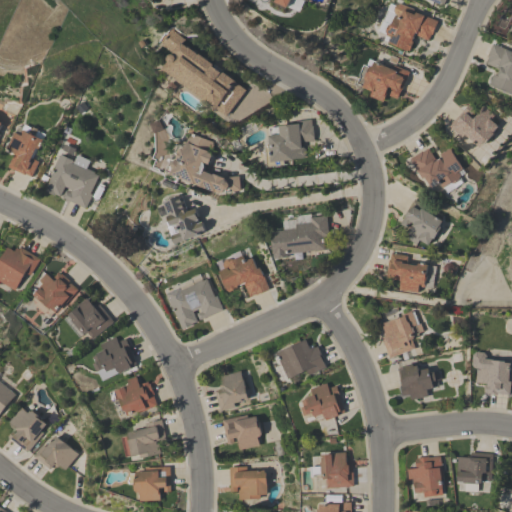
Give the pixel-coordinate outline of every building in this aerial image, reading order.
[(306,0),(300,12),(277,1),(277,0),(306,0)] [(381,39),(384,33),(378,30),(386,12),(394,15),(395,14),(393,10),(396,4),(400,3),(414,9),(414,10),(438,20),(432,34),(431,34),(429,40),(415,34),(412,41),(413,42),(409,51),(388,42),(381,39)] [(163,68),(169,61),(168,61),(167,59),(168,56),(170,54),(172,54),(173,54),(174,52),(161,43),(164,39),(164,38),(165,36),(166,36),(171,29),(185,39),(182,43),(188,48),(188,47),(198,54),(199,53),(236,81),(235,82),(245,90),(226,116),(163,68)] [(511,94),(489,85),(494,74),(499,75),(498,74),(500,69),(486,63),(488,57),(488,56),(493,44),(511,51),(511,94)] [(398,99),(390,95),(392,89),(388,88),(387,92),(388,92),(384,101),(370,95),(372,91),(362,87),(363,86),(357,83),(360,76),(359,75),(364,65),(366,66),(369,59),(393,69),(394,65),(409,71),(398,99)] [(469,104),(478,111),(483,105),(495,115),(492,119),(499,126),(494,132),(495,133),(486,143),(483,143),(480,147),(466,133),(462,137),(450,126),(469,104)] [(264,145),(266,144),(267,147),(269,147),(268,135),(270,135),(269,128),(278,127),(278,125),(296,124),(296,121),(311,119),(312,126),(313,126),(314,140),(301,141),(302,146),(303,146),(304,147),(306,148),(306,153),(305,155),(305,157),(293,158),(293,159),(284,160),(285,165),(266,167),(264,145)] [(8,167),(15,152),(7,149),(18,125),(23,128),(24,125),(31,128),(32,127),(38,129),(38,131),(45,134),(39,148),(36,147),(31,158),(39,161),(32,176),(25,173),(25,174),(8,167)] [(172,172),(166,170),(172,158),(176,160),(181,147),(184,149),(191,132),(214,142),(209,152),(213,154),(209,164),(204,162),(205,164),(205,166),(205,167),(204,169),(225,177),(239,176),(241,190),(218,193),(206,188),(197,185),(197,184),(171,174),(172,172)] [(463,182),(448,193),(445,190),(440,182),(433,187),(426,177),(423,178),(410,159),(423,150),(423,152),(429,148),(437,161),(442,157),(441,155),(450,148),(464,168),(459,172),(461,176),(460,176),(460,178),(463,182)] [(90,193),(92,194),(86,208),(62,197),(66,190),(70,192),(72,189),(65,186),(61,196),(55,193),(54,194),(45,190),(55,167),(54,167),(59,156),(62,155),(75,161),(78,155),(91,161),(87,168),(95,172),(94,173),(98,175),(90,193)] [(161,217),(157,207),(164,204),(163,202),(181,195),(187,211),(196,208),(199,216),(198,216),(200,220),(199,220),(200,223),(203,222),(206,230),(200,233),(200,234),(175,244),(172,235),(171,236),(166,222),(170,221),(167,214),(161,217)] [(405,236),(408,232),(409,232),(411,229),(401,223),(404,218),(403,217),(414,199),(428,207),(426,210),(443,220),(440,226),(442,227),(435,239),(433,238),(429,245),(420,239),(418,244),(405,236)] [(283,230),(282,221),(295,219),(296,218),(298,216),(301,215),(311,213),(311,217),(326,215),(330,239),(324,240),(325,249),(288,254),(289,257),(275,258),(272,232),(283,230)] [(0,280),(0,260),(8,247),(14,251),(17,247),(20,249),(21,247),(40,258),(30,275),(25,272),(15,290),(0,280)] [(229,254),(238,250),(241,256),(242,255),(245,261),(252,257),(257,269),(260,268),(269,289),(256,295),(255,294),(249,296),(244,283),(239,285),(238,283),(237,284),(238,285),(237,285),(238,287),(228,292),(218,271),(219,270),(215,262),(221,259),(223,263),(224,260),(230,258),(231,258),(229,254)] [(389,259),(390,259),(391,253),(407,256),(406,264),(418,265),(418,263),(436,266),(433,288),(419,286),(418,292),(400,289),(401,280),(386,278),(389,259)] [(62,275),(63,274),(70,280),(69,281),(77,288),(56,312),(52,308),(51,309),(43,301),(42,302),(34,295),(40,288),(39,287),(43,283),(40,280),(46,273),(53,279),(59,272),(62,275)] [(171,291),(179,288),(177,284),(190,278),(190,277),(199,273),(202,280),(206,279),(214,296),(217,295),(223,310),(200,320),(197,314),(201,312),(200,308),(193,311),(198,321),(192,323),(193,325),(182,329),(174,310),(175,309),(173,304),(169,305),(165,296),(172,293),(171,291)] [(79,337),(65,319),(70,315),(69,314),(77,308),(76,307),(87,298),(95,308),(100,304),(114,321),(93,339),(87,331),(85,333),(84,332),(79,337)] [(389,358),(381,337),(385,335),(384,333),(386,333),(382,323),(395,318),(395,319),(402,317),(402,315),(411,311),(416,325),(415,325),(418,333),(414,335),(414,336),(413,336),(414,338),(412,339),(415,348),(389,358)] [(118,341),(126,338),(130,348),(132,354),(137,364),(131,367),(132,368),(119,374),(118,373),(102,381),(98,371),(96,371),(92,364),(95,362),(93,357),(97,354),(97,353),(103,350),(100,344),(116,337),(118,341)] [(280,360),(281,359),(278,352),(306,339),(310,348),(314,346),(315,348),(318,346),(325,360),(323,361),(326,367),(309,375),(307,370),(289,379),(280,360)] [(498,393),(498,394),(487,393),(487,392),(484,392),(485,383),(476,382),(477,368),(475,368),(472,364),(473,354),(476,352),(485,352),(487,355),(487,358),(491,359),(491,360),(506,361),(506,362),(511,363),(510,369),(511,369),(510,395),(498,393)] [(412,400),(410,394),(402,396),(400,385),(401,385),(399,379),(400,379),(398,368),(417,363),(419,370),(428,368),(429,373),(439,371),(440,379),(437,380),(439,386),(434,387),(434,388),(427,389),(428,396),(412,400)] [(215,390),(219,389),(220,384),(223,383),(219,368),(225,366),(227,374),(241,370),(249,399),(234,403),(235,407),(220,411),(215,390)] [(0,373),(14,385),(10,390),(16,394),(0,413),(0,373)] [(138,413),(138,412),(127,416),(125,411),(124,411),(120,400),(119,400),(115,391),(125,387),(124,386),(128,385),(127,380),(136,376),(139,384),(148,381),(149,384),(150,384),(154,394),(153,394),(158,405),(138,413)] [(317,421),(316,418),(306,422),(301,408),(304,407),(302,401),(307,399),(306,398),(313,395),(310,389),(328,383),(329,388),(337,385),(340,396),(342,401),(341,401),(345,412),(339,414),(340,415),(331,419),(331,418),(326,420),(325,418),(317,421)] [(28,452),(8,436),(15,428),(10,424),(11,423),(9,422),(21,407),(28,413),(30,410),(31,411),(32,410),(42,418),(41,420),(46,424),(40,431),(43,433),(28,452)] [(247,415),(247,418),(257,416),(258,421),(259,421),(262,434),(261,435),(261,436),(258,437),(259,445),(239,449),(237,437),(233,438),(234,443),(228,444),(222,420),(247,415)] [(131,456),(125,457),(123,447),(124,446),(122,437),(129,435),(128,433),(146,428),(145,423),(162,419),(168,443),(161,445),(160,440),(157,441),(157,444),(159,444),(161,453),(141,458),(140,455),(131,458),(131,456)] [(72,448),(72,449),(78,453),(65,470),(59,465),(57,467),(54,465),(53,466),(52,466),(50,468),(34,456),(43,444),(47,447),(56,436),(72,448)] [(316,487),(316,478),(324,478),(324,477),(322,477),(322,474),(314,474),(314,477),(312,477),(311,467),(313,467),(312,456),(330,455),(330,453),(346,452),(347,463),(348,463),(348,464),(352,464),(354,486),(327,488),(327,486),(316,487)] [(478,486),(482,487),(482,492),(477,491),(477,495),(468,495),(469,483),(465,483),(464,482),(458,481),(458,473),(457,472),(458,457),(468,458),(468,454),(471,454),(471,452),(493,453),(491,480),(483,480),(483,483),(480,483),(480,484),(478,484),(478,486)] [(443,476),(442,476),(443,488),(442,488),(443,495),(424,497),(424,492),(416,493),(415,486),(414,486),(413,479),(409,479),(407,469),(416,468),(415,458),(429,456),(429,457),(441,456),(443,476)] [(130,484),(129,473),(136,473),(136,471),(145,471),(145,467),(170,466),(171,491),(165,491),(165,488),(161,488),(162,500),(141,501),(141,492),(137,492),(137,490),(135,491),(135,484),(130,484)] [(229,467),(246,466),(247,471),(265,470),(265,472),(267,472),(268,494),(261,495),(261,498),(239,499),(239,490),(241,490),(241,487),(237,487),(238,492),(231,492),(229,467)] [(351,511),(318,511),(319,509),(320,509),(320,504),(330,504),(330,502),(351,502),(351,511)]
